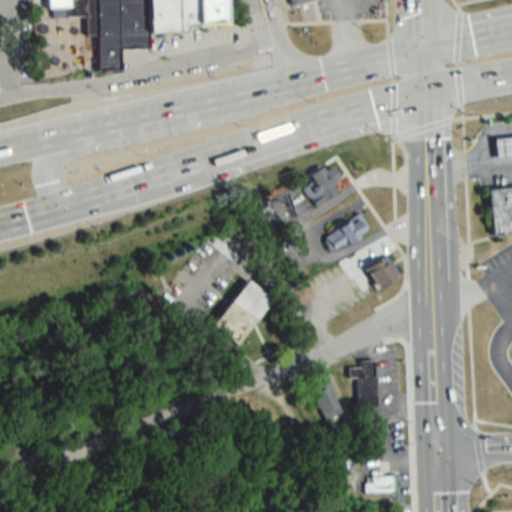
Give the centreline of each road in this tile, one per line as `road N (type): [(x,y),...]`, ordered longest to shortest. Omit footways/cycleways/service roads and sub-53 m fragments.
road 1 (residential): [(429,307),(28,476)]
road 2 (trunk): [(101,193),(424,90)]
road 3 (trunk): [(224,96),(62,132)]
road 4 (secondary): [(435,452),(429,307)]
